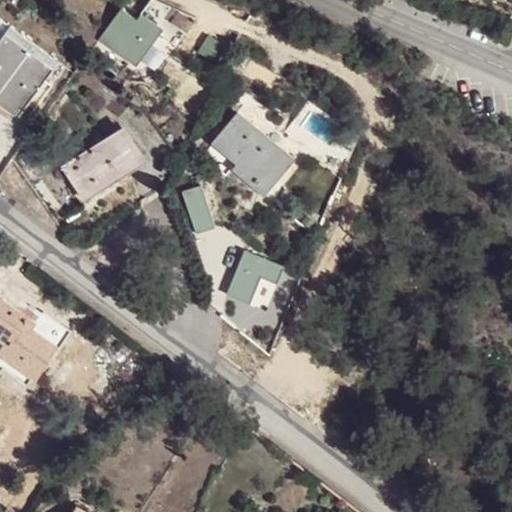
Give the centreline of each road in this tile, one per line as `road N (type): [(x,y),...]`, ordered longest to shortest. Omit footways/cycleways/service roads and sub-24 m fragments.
road 1 (residential): [(0,199),(395,511)]
road 2 (residential): [(346,0),(511,70)]
